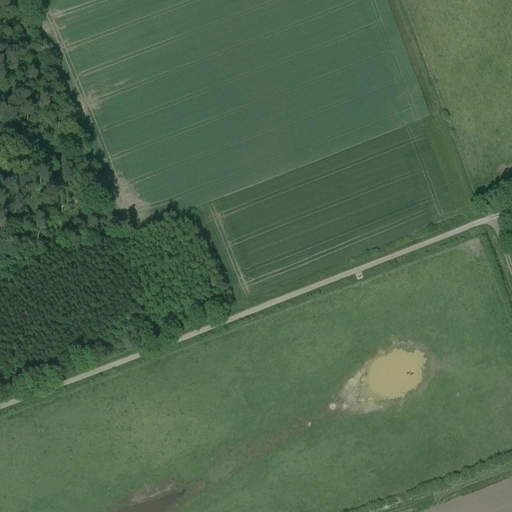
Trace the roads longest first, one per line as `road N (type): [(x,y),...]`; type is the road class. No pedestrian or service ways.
road 1 (track): [(0,406),(494,214)]
road 2 (track): [(389,511),(511,467)]
